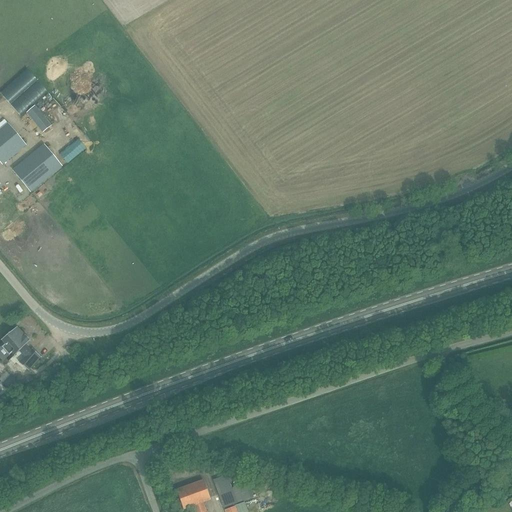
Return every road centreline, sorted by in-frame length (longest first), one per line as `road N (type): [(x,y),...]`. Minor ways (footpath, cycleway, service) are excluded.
road 1 (unclassified): [(511,166),(424,204),(263,241),(106,332),(69,330),(45,318),(0,266)]
road 2 (primary): [(0,451),(303,337),(511,271)]
road 3 (unclassified): [(135,454),(511,331)]
road 4 (unclassified): [(8,511),(135,454)]
